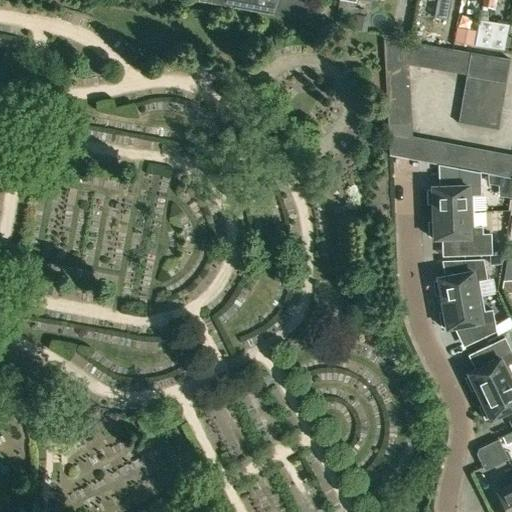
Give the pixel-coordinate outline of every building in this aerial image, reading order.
[(197,0),(197,1),(273,14),(277,0),(197,0)] [(277,0),(273,14),(306,21),(312,0),(277,0)] [(340,0),(341,1),(339,13),(355,15),(357,0),(340,0)] [(436,0),(433,18),(447,20),(451,0),(436,0)] [(483,0),(480,18),(488,20),(492,0),(483,0)] [(477,34),(474,49),(503,54),(509,27),(479,21),(477,34)] [(474,49),(477,34),(456,30),(453,45),(474,49)] [(409,65),(384,38),(386,78),(409,77),(409,65)] [(424,45),(384,38),(409,65),(420,67),(424,45)] [(424,45),(420,67),(432,69),(436,47),(424,45)] [(436,47),(432,69),(443,71),(447,49),(436,47)] [(447,49),(443,71),(455,73),(459,51),(447,49)] [(459,51),(455,73),(466,75),(490,56),(459,51)] [(466,75),(464,87),(484,91),(486,80),(488,68),(490,56),(466,75)] [(490,56),(488,68),(508,71),(510,59),(490,56)] [(488,68),(486,80),(506,83),(508,71),(488,68)] [(409,77),(386,78),(387,90),(410,89),(409,77)] [(484,91),(504,95),(506,83),(486,80),(484,91)] [(464,87),(462,99),(482,103),(484,91),(464,87)] [(410,89),(387,90),(388,102),(411,101),(410,89)] [(482,103),(502,107),(504,95),(484,91),(482,103)] [(462,99),(460,111),(480,115),(482,103),(462,99)] [(411,101),(388,102),(388,113),(411,112),(411,101)] [(480,115),(500,118),(502,107),(482,103),(480,115)] [(460,111),(458,124),(478,127),(480,115),(460,111)] [(411,112),(388,113),(389,125),(412,124),(411,112)] [(480,115),(478,127),(498,130),(500,118),(480,115)] [(412,124),(389,125),(391,155),(412,136),(412,124)] [(412,136),(391,155),(421,161),(424,138),(412,136)] [(424,138),(421,161),(433,163),(436,140),(424,138)] [(436,140),(433,163),(445,165),(448,143),(436,140)] [(448,143),(445,165),(457,167),(460,145),(448,143)] [(460,145),(457,167),(469,170),(472,147),(460,145)] [(472,147),(469,170),(480,172),(483,150),(472,147)] [(483,150),(480,172),(492,174),(495,152),(483,150)] [(495,152),(492,174),(504,176),(507,154),(495,152)] [(432,213),(472,212),(472,196),(481,196),(480,176),(458,173),(458,186),(431,187),(431,190),(426,190),(427,205),(431,205),(432,213)] [(511,178),(488,174),(489,183),(498,185),(511,187),(511,178)] [(472,212),(432,213),(432,222),(428,222),(428,237),(433,237),(433,239),(461,238),(462,256),(491,255),(491,234),(482,234),(482,227),(473,227),(472,212)] [(441,303),(481,296),(478,281),(486,280),(483,259),(461,260),(463,273),(436,278),(437,281),(432,281),(435,296),(439,295),(441,303)] [(511,279),(502,280),(501,289),(503,293),(511,292),(511,279)] [(481,296),(441,303),(442,312),(438,313),(440,327),(445,326),(445,329),(473,324),(476,341),(496,331),(492,310),(484,311),(481,296)] [(478,397),(511,380),(511,373),(508,366),(511,363),(511,354),(504,338),(485,347),(492,361),(467,374),(468,376),(464,378),(470,391),(474,389),(478,397)] [(511,380),(478,397),(482,405),(478,407),(484,420),(488,418),(489,420),(511,409),(511,380)] [(511,432),(510,434),(501,438),(505,447),(511,443),(511,432)] [(498,439),(478,449),(485,466),(506,456),(498,439)] [(511,511),(511,482),(495,491),(505,511),(511,511)]
